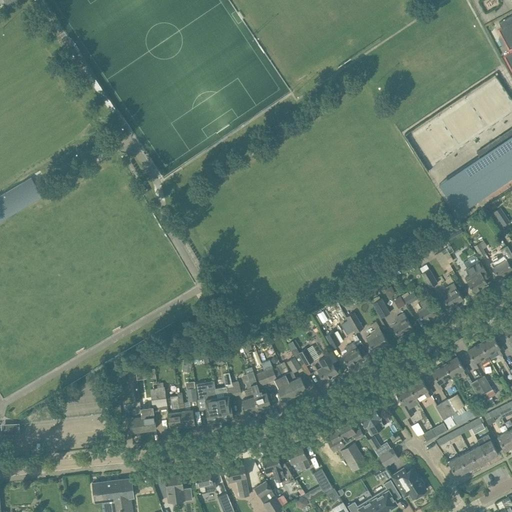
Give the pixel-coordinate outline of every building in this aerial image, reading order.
[(511,15),(499,22),(502,28),(499,29),(509,48),(511,47),(511,52),(505,56),(511,69),(511,15)] [(480,157),(439,184),(459,213),(511,177),(511,134),(506,139),(503,135),(477,152),(480,157)] [(0,206),(34,187),(30,180),(0,197),(0,206)] [(503,225),(509,221),(503,212),(500,207),(494,212),(503,225)] [(459,224),(451,229),(456,236),(463,232),(459,224)] [(443,233),(436,238),(440,245),(447,241),(443,233)] [(474,246),(480,256),(486,253),(484,249),(488,246),(484,240),(474,246)] [(500,249),(503,254),(495,259),(497,263),(492,266),(498,277),(511,268),(511,267),(509,263),(511,260),(511,253),(507,245),(500,249)] [(435,255),(439,262),(445,258),(441,251),(435,255)] [(473,292),(488,283),(482,273),(486,271),(480,260),(465,268),(470,276),(466,279),(467,281),(473,292)] [(429,287),(438,282),(430,268),(429,269),(427,264),(420,268),(423,272),(421,273),(429,287)] [(345,288),(347,290),(355,304),(367,296),(358,280),(345,288)] [(442,296),(443,298),(448,306),(463,298),(458,289),(454,283),(445,289),(447,293),(442,296)] [(408,304),(418,298),(414,291),(407,295),(407,296),(404,297),(408,304)] [(400,307),(406,303),(401,295),(397,298),(398,300),(396,301),(400,307)] [(372,303),(381,317),(390,312),(382,297),(381,298),(372,303)] [(417,311),(418,313),(423,321),(438,313),(429,298),(420,303),(422,308),(417,311)] [(346,317),(355,332),(364,327),(355,311),(346,317)] [(392,325),(393,327),(398,336),(413,327),(404,313),(395,318),(398,322),(392,325)] [(371,323),(375,330),(370,333),(371,334),(366,337),(367,340),(373,351),(382,346),(383,348),(388,345),(387,342),(388,342),(383,333),(379,327),(376,321),(371,323)] [(511,323),(503,329),(508,337),(506,337),(511,347),(511,346),(511,323)] [(330,326),(323,330),(333,347),(340,343),(330,326)] [(504,351),(504,350),(499,342),(498,343),(493,335),(480,343),(487,354),(496,349),(499,354),(504,351)] [(249,338),(238,341),(240,348),(251,345),(249,338)] [(264,370),(269,382),(277,379),(262,343),(261,338),(254,341),(255,344),(254,345),(265,370),(264,370)] [(342,355),(343,357),(348,365),(363,357),(354,342),(345,348),(348,352),(342,355)] [(476,368),(481,365),(490,359),(487,354),(480,343),(467,350),(472,358),(470,359),(476,368)] [(313,360),(312,358),(306,348),(299,352),(296,348),(291,351),(295,357),(301,365),(305,362),(306,364),(313,360)] [(223,352),(217,353),(218,362),(225,361),(223,352)] [(333,355),(329,357),(320,362),(323,367),(317,370),(323,380),(338,372),(333,363),(337,360),(333,355)] [(457,356),(444,364),(451,375),(460,369),(463,375),(468,372),(463,363),(462,364),(457,356)] [(301,366),(300,365),(301,365),(295,357),(287,361),(293,371),(301,366)] [(191,375),(192,362),(191,358),(187,358),(188,362),(184,362),(183,375),(191,375)] [(284,362),(280,363),(295,394),(306,389),(300,376),(296,378),(292,371),(289,372),(284,362)] [(277,377),(278,378),(281,385),(277,387),(284,400),(295,394),(280,363),(276,365),(280,375),(277,377)] [(441,380),(451,375),(444,364),(431,371),(436,379),(434,380),(440,389),(445,386),(441,380)] [(156,377),(155,368),(136,370),(137,379),(156,377)] [(256,377),(252,368),(246,370),(249,379),(256,377)] [(269,382),(264,370),(257,373),(261,385),(269,382)] [(129,381),(136,381),(135,372),(128,372),(129,381)] [(119,375),(112,377),(113,384),(121,381),(119,375)] [(477,378),(484,393),(487,398),(492,406),(495,404),(491,396),(496,394),(493,388),(492,389),(484,375),(477,378)] [(419,402),(416,396),(424,391),(427,397),(433,393),(427,384),(426,385),(421,377),(408,385),(419,403),(419,402)] [(484,393),(477,378),(470,382),(478,397),(484,393)] [(256,380),(250,382),(259,409),(271,405),(266,391),(262,393),(261,390),(259,391),(257,383),(256,380)] [(232,382),(235,395),(241,393),(239,385),(238,381),(232,382)] [(163,382),(157,383),(160,406),(167,405),(165,386),(163,386),(163,382)] [(215,388),(221,419),(233,417),(230,403),(229,396),(235,395),(232,382),(225,384),(226,386),(215,388)] [(246,383),(246,384),(248,389),(244,390),(247,398),(242,399),(247,413),(259,409),(250,382),(246,383)] [(153,407),(160,406),(157,383),(150,384),(151,388),(150,388),(153,406),(153,407)] [(408,417),(413,414),(410,408),(419,403),(408,385),(396,393),(402,404),(401,405),(408,417)] [(205,386),(196,387),(199,400),(205,399),(206,407),(208,421),(211,421),(211,422),(213,423),(218,422),(219,421),(218,419),(221,419),(215,388),(205,389),(205,386)] [(188,388),(186,388),(188,401),(189,401),(196,400),(194,387),(188,388)] [(172,411),(168,412),(169,426),(182,425),(177,391),(178,395),(170,396),(172,411)] [(182,391),(177,391),(182,425),(194,423),(192,409),(199,408),(198,399),(196,400),(189,401),(188,401),(183,402),(182,391)] [(442,402),(451,416),(458,411),(449,398),(442,402)] [(131,431),(143,430),(140,407),(140,401),(135,402),(136,408),(132,409),(133,417),(129,417),(131,431)] [(456,424),(453,421),(451,416),(442,402),(436,406),(449,428),(456,424)] [(497,408),(499,412),(502,418),(511,412),(511,409),(508,402),(497,408)] [(140,407),(143,430),(156,428),(153,407),(153,406),(145,407),(140,407)] [(366,424),(371,433),(384,426),(383,424),(389,420),(382,408),(377,411),(374,406),(358,415),(365,425),(366,424)] [(499,412),(497,408),(484,415),(489,424),(495,421),(492,416),(499,412)] [(468,423),(471,428),(482,422),(479,417),(468,423)] [(340,440),(353,433),(356,440),(364,435),(360,428),(355,431),(349,420),(328,431),(331,437),(327,439),(333,451),(343,446),(340,440)] [(421,433),(423,432),(417,423),(412,426),(415,432),(417,435),(421,433)] [(457,429),(460,434),(471,428),(468,423),(457,429)] [(4,425),(5,433),(18,432),(18,424),(4,425)] [(435,436),(437,435),(433,428),(422,433),(426,441),(435,436)] [(447,434),(450,439),(460,434),(457,429),(447,434)] [(504,450),(511,445),(511,436),(508,430),(497,436),(500,441),(504,450)] [(374,449),(380,445),(372,433),(366,437),(374,449)] [(437,440),(439,445),(450,439),(447,434),(437,440)] [(478,439),(481,444),(480,445),(487,458),(497,452),(488,434),(478,439)] [(353,471),(373,459),(369,452),(362,456),(354,442),(341,450),(353,471)] [(301,444),(286,450),(291,463),(298,460),(302,469),(305,468),(310,466),(308,462),(306,457),(301,444)] [(469,450),(477,464),(487,458),(480,445),(469,450)] [(392,447),(378,456),(385,466),(398,457),(392,447)] [(458,456),(466,469),(477,464),(469,450),(458,456)] [(281,484),(296,480),(286,464),(281,466),(277,453),(262,458),(265,468),(266,471),(272,470),(276,481),(280,480),(281,484)] [(456,475),(466,469),(458,456),(457,456),(448,461),(456,475)] [(226,467),(228,477),(229,483),(237,481),(239,493),(240,497),(249,495),(248,491),(245,476),(246,476),(244,464),(226,467)] [(385,466),(379,469),(383,475),(384,474),(387,478),(391,475),(385,466)] [(322,468),(313,473),(323,490),(331,486),(322,468)] [(404,468),(391,476),(404,496),(410,493),(413,498),(426,489),(423,484),(424,483),(421,478),(420,479),(413,468),(407,472),(404,468)] [(210,471),(195,474),(197,485),(198,485),(199,493),(206,491),(214,490),(216,487),(215,481),(212,481),(210,471)] [(298,479),(304,486),(310,480),(304,473),(298,479)] [(165,476),(166,486),(167,490),(169,502),(192,499),(191,487),(183,488),(182,474),(165,476)] [(92,482),(93,492),(95,501),(111,499),(112,511),(132,511),(131,497),(133,497),(131,478),(92,482)] [(381,511),(388,511),(389,511),(388,510),(397,504),(395,500),(401,496),(391,479),(384,483),(386,488),(372,496),(381,511)] [(266,480),(254,488),(260,498),(272,490),(271,489),(272,489),(266,480)] [(221,495),(217,496),(223,510),(223,511),(234,511),(227,493),(221,495)] [(283,494),(278,497),(282,505),(287,502),(283,494)] [(275,495),(263,503),(268,511),(286,511),(284,507),(276,495),(275,495)] [(381,511),(372,496),(357,505),(355,501),(348,505),(351,511),(381,511)] [(302,507),(309,503),(306,498),(299,502),(302,507)] [(511,503),(509,498),(497,504),(501,511),(504,509),(511,504),(511,503)] [(349,511),(343,501),(332,508),(334,511),(349,511)]
